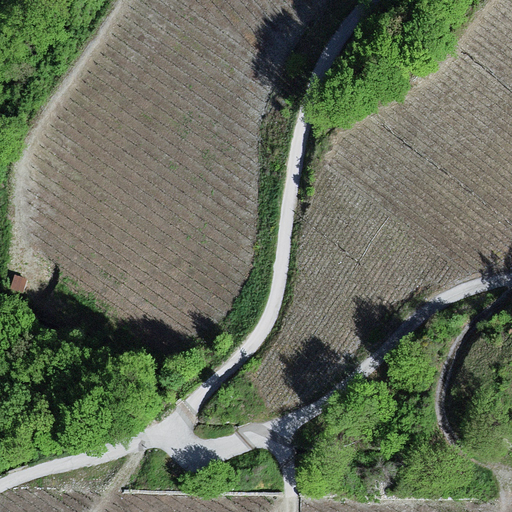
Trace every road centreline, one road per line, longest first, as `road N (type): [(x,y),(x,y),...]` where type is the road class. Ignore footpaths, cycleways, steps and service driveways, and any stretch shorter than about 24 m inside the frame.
road 1 (track): [(174,434),(179,418),(249,349),(273,309),(309,91),(368,0)]
road 2 (track): [(511,276),(428,306),(341,391),(275,428)]
road 3 (track): [(0,486),(174,434)]
